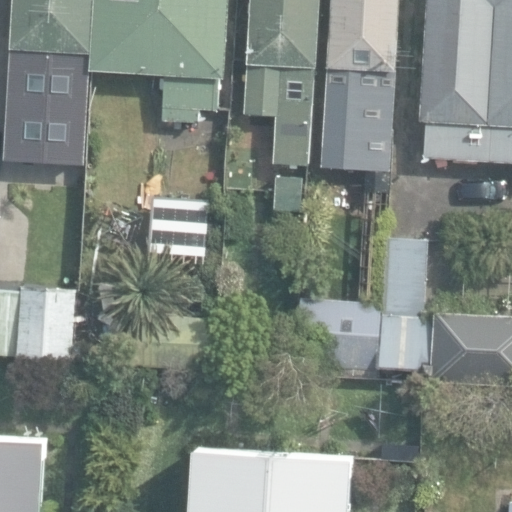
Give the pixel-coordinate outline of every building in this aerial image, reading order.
[(11,151),(80,155),(86,48),(90,48),(92,0),(12,0),(10,43),(17,43),(11,151)] [(164,114),(201,115),(202,101),(218,102),(220,70),(226,70),(229,0),(95,0),(93,64),(167,68),(164,114)] [(307,164),(317,0),(254,0),(247,114),(279,116),(276,162),(307,164)] [(390,168),(399,0),(333,0),(324,164),(390,168)] [(511,0),(429,0),(424,159),(511,162),(511,0)] [(278,210),(303,211),(304,178),(280,177),(278,210)] [(511,313),(424,309),(428,240),(389,237),(380,366),(431,369),(431,379),(511,384),(511,313)] [(0,355),(74,360),(79,286),(24,282),(24,288),(0,286),(0,355)] [(377,370),(381,303),(301,298),(297,365),(377,370)] [(132,364),(216,369),(219,317),(134,313),(132,364)] [(0,511),(41,511),(46,433),(0,428),(0,511)] [(369,511),(373,456),(209,446),(205,511),(369,511)]
